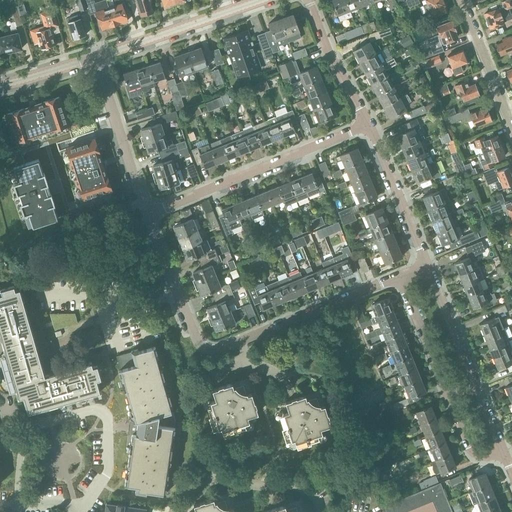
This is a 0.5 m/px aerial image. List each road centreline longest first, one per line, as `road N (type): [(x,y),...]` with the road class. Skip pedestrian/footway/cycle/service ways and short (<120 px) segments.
road 1 (residential): [(147,213),(366,124)]
road 2 (residential): [(502,449),(472,449),(401,277)]
road 3 (residential): [(502,449),(426,264)]
road 4 (residential): [(236,345),(401,277)]
road 5 (residential): [(147,213),(200,345),(236,345)]
road 6 (residential): [(97,58),(258,0)]
road 7 (residential): [(97,58),(147,213)]
road 8 (residential): [(426,264),(366,124)]
road 9 (residential): [(366,124),(307,0)]
road 10 (residential): [(511,125),(461,0)]
